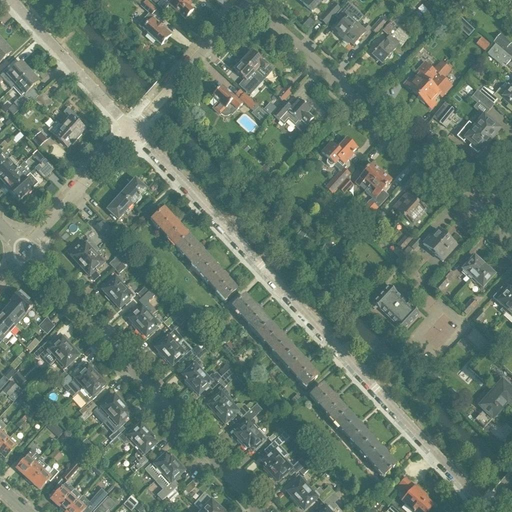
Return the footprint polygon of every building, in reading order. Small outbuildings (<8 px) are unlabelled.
[(143,0),(138,0),(136,2),(138,4),(138,3),(142,6),(141,7),(143,10),(149,15),(151,16),(156,11),(148,4),(145,2),(143,0)] [(193,0),(163,0),(158,6),(163,12),(169,6),(185,20),(193,11),(188,7),(193,0)] [(323,0),(299,0),(299,1),(312,13),(323,0)] [(333,3),(318,19),(325,26),(340,9),(333,3)] [(348,3),(335,17),(342,23),(335,31),(339,34),(338,36),(343,40),(357,26),(356,25),(363,17),(348,3)] [(149,15),(139,27),(142,30),(148,35),(147,37),(153,43),(155,41),(161,47),(167,41),(171,36),(162,28),(152,19),(154,18),(151,16),(149,15)] [(327,25),(331,28),(336,22),(333,19),(327,25)] [(376,35),(386,24),(381,19),(371,30),(376,35)] [(461,19),(456,24),(469,35),(474,30),(461,19)] [(396,31),(394,29),(396,27),(391,22),(382,32),(389,38),(372,56),(382,64),(387,58),(389,60),(393,53),(393,52),(399,46),(401,48),(409,39),(398,29),(396,31)] [(311,28),(305,23),(302,27),(307,32),(311,28)] [(357,26),(343,40),(349,46),(350,45),(353,47),(370,29),(366,25),(362,30),(357,26)] [(493,43),(511,59),(511,58),(511,50),(508,48),(511,44),(500,35),(493,43)] [(482,38),(479,42),(487,49),(491,45),(482,38)] [(2,44),(0,46),(0,63),(11,53),(2,44)] [(506,66),(511,60),(495,46),(487,55),(501,67),(503,64),(506,66)] [(251,52),(242,62),(254,74),(259,78),(262,81),(263,80),(272,70),(271,70),(262,61),(263,59),(261,57),(259,59),(251,52)] [(242,62),(234,71),(236,73),(244,80),(239,86),(246,94),(245,95),(247,96),(248,95),(249,96),(262,81),(259,78),(254,74),(242,62)] [(406,83),(405,85),(418,97),(438,75),(446,66),(442,62),(437,67),(434,71),(433,72),(428,67),(424,64),(416,73),(417,75),(418,76),(411,84),(410,83),(408,81),(406,83)] [(6,71),(0,77),(0,78),(2,81),(12,90),(13,89),(15,87),(30,74),(21,64),(9,74),(6,71)] [(438,75),(418,97),(427,106),(428,104),(429,103),(431,104),(438,96),(442,99),(453,87),(443,79),(444,78),(446,75),(451,70),(446,66),(438,75)] [(30,74),(15,87),(13,89),(21,98),(14,104),(21,112),(36,98),(30,91),(38,83),(30,74)] [(484,89),(480,93),(494,105),(498,100),(500,102),(502,100),(503,99),(508,103),(510,105),(507,109),(511,112),(511,89),(510,88),(509,87),(508,86),(505,84),(502,88),(501,87),(495,95),(484,89)] [(281,102),(283,99),(292,90),(288,86),(276,97),(281,102)] [(214,96),(212,98),(217,102),(219,104),(213,110),(220,116),(221,115),(222,116),(224,117),(226,117),(228,117),(231,115),(232,116),(237,110),(238,110),(242,105),(222,87),(218,91),(218,92),(216,91),(216,92),(213,95),(214,96)] [(478,92),(473,97),(490,111),(495,106),(494,105),(480,93),(480,94),(478,92)] [(46,113),(54,104),(42,94),(34,102),(46,113)] [(255,105),(244,95),(240,100),(251,110),(256,115),(261,110),(256,105),(255,105)] [(310,111),(299,101),(292,109),(284,103),(273,115),(284,126),(289,121),(295,128),(301,121),(307,126),(313,119),(307,114),(310,111)] [(265,111),(270,116),(276,109),(271,104),(265,111)] [(433,117),(432,118),(442,127),(455,112),(445,104),(433,117)] [(8,111),(13,117),(18,112),(13,106),(8,111)] [(68,118),(60,126),(61,126),(77,141),(82,135),(81,134),(82,133),(84,131),(82,129),(81,128),(85,125),(68,109),(67,110),(64,114),(68,118)] [(471,125),(471,126),(474,129),(490,142),(499,130),(497,128),(484,118),(480,115),(471,125)] [(56,122),(48,131),(53,135),(54,137),(67,149),(71,145),(72,146),(77,141),(61,126),(60,126),(56,122)] [(469,123),(457,137),(463,143),(466,140),(472,144),(469,148),(478,155),(480,151),(481,152),(482,151),(486,147),(486,146),(490,142),(474,129),(471,126),(471,125),(469,123)] [(36,131),(30,136),(33,140),(33,141),(34,142),(40,148),(47,141),(40,134),(39,135),(36,131)] [(0,152),(0,153),(0,170),(9,162),(13,158),(12,157),(11,159),(6,153),(15,144),(12,140),(7,145),(0,151),(0,152)] [(352,145),(347,140),(337,150),(331,144),(322,154),(328,160),(327,161),(327,163),(327,165),(330,168),(332,168),(334,167),(341,173),(326,189),(332,194),(349,175),(344,170),(346,167),(344,166),(354,155),(353,155),(354,154),(353,154),(357,150),(355,148),(356,148),(353,144),(352,145)] [(245,154),(250,150),(245,145),(241,149),(245,154)] [(41,156),(38,152),(33,157),(37,160),(41,156)] [(9,162),(0,170),(0,179),(0,180),(3,183),(17,171),(22,167),(24,165),(20,161),(17,163),(13,158),(9,162)] [(38,166),(35,169),(44,179),(54,170),(45,160),(43,162),(38,166)] [(274,173),(266,164),(256,174),(264,182),(274,173)] [(17,171),(3,183),(6,187),(4,189),(10,194),(25,180),(29,177),(24,171),(27,168),(24,165),(22,167),(17,171)] [(366,171),(355,183),(358,185),(359,187),(365,192),(368,189),(382,173),(380,172),(381,171),(377,167),(376,168),(372,165),(366,171)] [(368,189),(365,192),(374,201),(372,203),(378,209),(389,197),(382,192),(391,182),(388,179),(389,178),(384,174),(383,175),(382,173),(368,189)] [(25,180),(10,194),(18,204),(37,187),(39,185),(30,176),(29,177),(25,180)] [(133,209),(136,207),(133,205),(146,191),(135,180),(107,211),(118,222),(131,207),(133,209)] [(344,195),(352,185),(347,180),(338,190),(344,195)] [(404,218),(416,204),(414,203),(415,201),(407,194),(394,209),(403,218),(404,218)] [(372,203),(365,212),(371,217),(378,209),(372,203)] [(426,212),(419,205),(418,206),(416,204),(404,218),(399,223),(409,232),(414,226),(419,231),(424,225),(423,224),(428,218),(424,215),(426,212)] [(145,217),(154,209),(150,205),(141,213),(145,217)] [(379,223),(386,215),(381,210),(374,218),(379,223)] [(160,215),(152,223),(171,244),(176,250),(180,246),(189,239),(178,228),(178,227),(180,226),(179,225),(180,224),(178,221),(176,222),(174,223),(174,222),(164,212),(160,215)] [(105,234),(110,240),(115,235),(101,220),(94,227),(103,236),(105,234)] [(301,225),(297,222),(290,229),(294,233),(301,225)] [(125,226),(116,235),(120,240),(129,231),(125,226)] [(444,237),(438,232),(432,238),(431,237),(423,245),(442,263),(456,248),(454,246),(456,244),(446,235),(444,237)] [(397,246),(403,251),(412,239),(407,234),(397,246)] [(180,246),(176,250),(191,265),(192,267),(200,276),(204,273),(212,265),(203,255),(202,254),(204,253),(204,252),(205,251),(203,248),(201,249),(199,250),(198,249),(189,239),(180,246)] [(414,251),(421,243),(416,239),(400,256),(404,260),(413,250),(414,251)] [(82,242),(68,255),(72,259),(72,262),(74,265),(77,265),(80,268),(94,255),(99,251),(98,251),(99,251),(96,247),(91,242),(87,245),(86,246),(82,242)] [(109,265),(115,271),(122,264),(132,255),(127,249),(109,265)] [(323,250),(321,253),(330,261),(333,258),(323,250)] [(94,255),(80,268),(84,272),(84,275),(86,278),(89,278),(93,282),(96,279),(99,276),(97,274),(96,273),(103,266),(102,265),(104,263),(99,257),(102,255),(99,251),(94,255)] [(474,257),(462,271),(472,280),(484,267),(484,266),(484,265),(482,263),(480,263),(474,257)] [(345,258),(339,260),(340,267),(347,266),(345,258)] [(122,264),(115,271),(119,275),(126,269),(122,264)] [(204,273),(200,276),(216,294),(225,303),(236,292),(237,292),(232,287),(228,283),(227,282),(226,281),(228,279),(227,278),(229,277),(227,275),(225,276),(224,275),(223,277),(222,276),(220,274),(212,265),(204,273)] [(484,267),(472,280),(482,289),(494,276),(488,270),(488,269),(486,267),(484,267)] [(109,303),(124,289),(120,284),(122,282),(118,278),(102,292),(107,297),(105,298),(109,303)] [(441,292),(449,283),(444,278),(435,287),(441,292)] [(402,332),(419,315),(388,286),(372,304),(402,332)] [(124,289),(109,303),(114,308),(115,306),(119,310),(135,296),(131,292),(129,294),(124,289)] [(141,300),(148,293),(144,289),(137,295),(141,300)] [(496,295),(492,299),(497,303),(503,308),(500,311),(504,315),(507,312),(511,306),(511,292),(509,289),(508,290),(506,293),(501,289),(496,295)] [(19,293),(11,302),(26,316),(31,310),(36,314),(39,311),(19,293)] [(233,309),(257,336),(269,325),(259,313),(260,312),(260,311),(261,310),(259,307),(257,308),(255,309),(245,298),(233,309)] [(461,311),(466,316),(477,304),(472,299),(461,311)] [(7,310),(4,313),(24,331),(28,327),(21,322),(26,316),(11,302),(5,308),(6,309),(7,310)] [(135,332),(150,318),(153,316),(144,306),(129,321),(133,325),(131,327),(135,332)] [(472,321),(477,326),(486,316),(480,311),(472,321)] [(0,315),(0,326),(9,335),(9,334),(10,334),(15,328),(21,334),(24,331),(4,313),(1,317),(0,316),(0,315)] [(38,328),(43,332),(50,324),(51,323),(46,318),(38,328)] [(150,318),(135,332),(140,337),(142,335),(145,339),(161,325),(158,321),(155,323),(150,318)] [(171,318),(163,324),(167,328),(174,322),(171,318)] [(174,322),(167,328),(172,334),(175,331),(179,327),(174,322)] [(50,324),(43,332),(47,336),(55,327),(51,323),(50,324)] [(257,336),(282,362),(293,351),(283,340),(284,339),(284,338),(285,336),(283,334),(281,335),(279,336),(269,325),(257,336)] [(0,342),(7,349),(8,348),(9,349),(12,346),(9,343),(14,338),(9,334),(9,335),(0,326),(0,342)] [(466,339),(480,352),(489,343),(474,330),(466,339)] [(168,338),(155,350),(157,352),(159,354),(157,355),(162,360),(177,346),(183,341),(175,331),(172,334),(171,335),(168,338)] [(498,345),(504,350),(511,341),(511,340),(507,336),(498,345)] [(45,352),(40,355),(51,366),(56,361),(72,347),(68,343),(66,344),(62,339),(51,349),(46,343),(41,348),(45,352)] [(35,340),(26,349),(30,353),(39,344),(35,340)] [(177,346),(162,360),(166,365),(168,364),(172,368),(178,363),(181,366),(192,355),(189,353),(192,350),(183,341),(177,346)] [(222,348),(227,353),(231,349),(227,344),(222,348)] [(192,350),(189,353),(192,355),(194,358),(201,351),(197,346),(192,350)] [(72,347),(56,361),(61,366),(59,368),(63,372),(78,358),(75,354),(77,352),(72,347)] [(41,348),(34,355),(37,358),(40,355),(45,352),(41,348)] [(191,369),(181,379),(181,381),(184,381),(184,382),(185,383),(184,383),(184,384),(188,389),(203,375),(200,372),(199,371),(201,369),(201,364),(198,361),(207,353),(204,350),(202,352),(201,351),(194,358),(195,359),(188,365),(188,366),(189,368),(191,369)] [(293,351),(282,362),(306,389),(318,378),(307,367),(309,365),(308,365),(309,363),(307,361),(305,362),(305,361),(304,363),(300,359),(293,351)] [(22,353),(18,358),(23,362),(27,357),(22,353)] [(511,355),(501,367),(511,377),(511,355)] [(242,371),(248,365),(244,361),(238,367),(242,371)] [(252,376),(256,373),(250,367),(247,370),(252,376)] [(11,368),(3,377),(8,381),(16,373),(11,368)] [(71,380),(63,388),(72,399),(77,395),(80,391),(86,386),(98,376),(93,371),(92,372),(88,368),(73,382),(71,380)] [(203,375),(188,389),(193,394),(194,393),(198,397),(209,387),(210,389),(212,391),(219,384),(220,386),(227,380),(234,373),(231,369),(230,370),(222,377),(221,378),(217,374),(211,376),(207,379),(203,375)] [(433,371),(428,377),(435,383),(440,377),(433,371)] [(17,373),(13,378),(17,382),(21,377),(17,373)] [(64,373),(56,381),(59,385),(68,376),(64,373)] [(68,376),(59,385),(63,388),(71,380),(68,376)] [(80,391),(77,395),(86,406),(82,409),(79,412),(82,416),(86,413),(94,405),(92,403),(96,398),(95,396),(105,386),(101,382),(102,380),(98,376),(86,386),(80,391)] [(8,381),(3,377),(0,380),(0,389),(0,390),(8,381)] [(218,397),(208,407),(212,411),(210,413),(215,418),(230,404),(232,402),(228,397),(229,396),(229,394),(225,391),(224,389),(231,383),(227,380),(220,386),(221,387),(215,393),(215,395),(218,397)] [(493,390),(507,403),(507,402),(510,405),(509,406),(511,408),(511,391),(502,381),(493,390)] [(8,399),(13,403),(23,392),(11,382),(2,392),(9,398),(8,399)] [(323,387),(310,398),(335,425),(347,414),(338,404),(337,402),(338,401),(338,400),(339,399),(337,396),(335,397),(333,398),(332,398),(323,387)] [(492,419),(507,403),(493,390),(479,407),(492,419)] [(31,399),(26,394),(20,400),(25,405),(31,399)] [(294,404),(300,398),(297,395),(291,400),(294,404)] [(98,409),(94,412),(104,423),(109,418),(124,404),(119,400),(118,401),(116,399),(114,397),(101,409),(99,408),(98,409)] [(109,418),(104,423),(114,433),(109,438),(113,442),(121,435),(120,434),(124,430),(121,427),(125,423),(124,422),(131,415),(127,411),(128,409),(124,404),(109,418)] [(230,404),(215,418),(219,423),(221,421),(225,426),(238,413),(243,418),(254,408),(250,404),(246,408),(244,406),(237,406),(234,408),(230,404)] [(82,416),(80,418),(84,422),(89,417),(94,412),(98,409),(94,405),(86,413),(82,416)] [(244,426),(234,436),(238,440),(236,441),(241,447),(256,433),(259,430),(255,425),(255,422),(253,420),(258,415),(262,411),(257,405),(254,408),(243,418),(246,421),(244,423),(244,426)] [(347,414),(335,425),(353,444),(359,451),(371,440),(361,429),(363,428),(362,427),(364,426),(361,423),(360,424),(359,424),(358,425),(357,425),(347,414)] [(18,429),(24,423),(21,421),(16,427),(18,429)] [(51,422),(46,427),(48,429),(53,433),(58,428),(53,423),(51,422)] [(24,423),(18,429),(22,432),(27,426),(24,423)] [(121,435),(109,446),(112,449),(121,441),(125,445),(127,445),(129,444),(134,449),(151,433),(146,428),(144,430),(140,426),(132,433),(129,430),(122,436),(121,435)] [(256,433),(241,447),(245,451),(248,450),(248,453),(251,454),(252,453),(266,440),(262,436),(264,435),(259,430),(256,433)] [(276,432),(268,440),(272,444),(280,437),(276,432)] [(0,433),(0,449),(8,441),(0,433)] [(133,467),(129,471),(133,475),(147,462),(142,458),(158,444),(154,440),(155,438),(151,433),(134,449),(137,453),(134,456),(134,459),(136,461),(131,465),(133,467)] [(275,451),(260,464),(261,466),(263,467),(264,466),(266,468),(263,470),(267,475),(284,460),(279,454),(283,451),(280,448),(288,440),(283,434),(280,437),(272,444),(270,446),(275,451)] [(8,441),(0,449),(0,455),(5,460),(16,449),(17,451),(23,444),(13,435),(8,441)] [(371,440),(359,451),(384,478),(395,467),(394,466),(385,457),(385,456),(386,455),(387,454),(386,454),(387,453),(387,452),(386,451),(385,450),(383,451),(383,450),(382,452),(381,451),(371,440)] [(25,459),(15,469),(23,476),(34,465),(39,460),(40,459),(30,450),(23,457),(25,459)] [(53,460),(59,454),(56,451),(50,458),(53,460)] [(59,454),(53,460),(56,463),(62,457),(59,454)] [(148,463),(141,470),(143,473),(145,471),(155,482),(160,478),(177,462),(173,457),(171,459),(167,454),(152,468),(148,463)] [(284,460),(267,475),(272,481),(274,479),(277,483),(288,473),(291,477),(294,474),(296,475),(299,472),(306,466),(303,462),(298,466),(296,465),(293,468),(285,459),(284,460)] [(34,465),(23,476),(27,480),(27,481),(28,482),(30,484),(31,483),(32,484),(34,481),(35,480),(42,472),(43,472),(46,469),(47,467),(39,460),(34,465)] [(62,478),(67,483),(81,467),(75,462),(62,478)] [(160,478),(155,482),(163,491),(157,496),(158,498),(156,500),(160,503),(162,501),(162,502),(166,499),(174,491),(179,486),(174,482),(184,473),(182,471),(180,468),(180,467),(181,466),(177,462),(160,478)] [(34,481),(32,484),(40,491),(49,482),(50,483),(58,474),(53,470),(52,472),(47,467),(46,469),(43,472),(42,472),(35,480),(34,481)] [(299,482),(287,493),(291,497),(289,499),(293,504),(309,490),(313,486),(314,485),(306,476),(309,473),(304,468),(294,477),(299,482)] [(428,511),(433,507),(423,499),(425,497),(405,480),(398,489),(407,497),(403,502),(413,511),(428,511)] [(190,494),(197,487),(193,482),(186,489),(190,494)] [(64,485),(51,501),(59,508),(69,496),(74,491),(74,490),(70,486),(68,488),(64,485)] [(309,490),(293,504),(298,509),(300,507),(304,511),(318,499),(323,504),(334,494),(329,488),(323,493),(319,489),(317,491),(313,486),(309,490)] [(69,496),(59,508),(59,509),(60,510),(62,511),(63,511),(69,511),(77,503),(82,497),(82,498),(74,491),(69,496)] [(174,491),(166,499),(170,503),(178,495),(174,491)] [(86,509),(84,511),(83,511),(91,511),(94,509),(95,508),(106,497),(101,492),(100,492),(95,498),(89,504),(90,505),(89,506),(89,507),(88,507),(88,508),(87,509),(86,509)] [(204,494),(198,501),(204,507),(200,511),(201,511),(221,511),(213,504),(212,503),(211,502),(212,501),(204,494)] [(327,509),(324,511),(341,511),(334,504),(339,499),(334,494),(323,504),(327,509)] [(77,503),(69,511),(83,511),(84,511),(86,509),(87,509),(88,508),(88,507),(89,507),(89,506),(90,505),(89,504),(82,497),(77,503)] [(106,511),(108,510),(110,511),(115,505),(107,499),(94,511),(106,511)]
